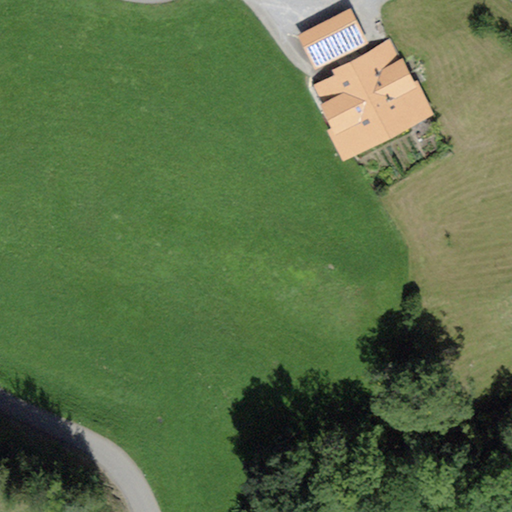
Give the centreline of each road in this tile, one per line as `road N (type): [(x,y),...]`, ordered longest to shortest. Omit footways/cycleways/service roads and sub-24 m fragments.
road 1 (unclassified): [(147,511),(123,473),(89,442),(0,396)]
road 2 (track): [(408,0),(329,11),(268,0)]
